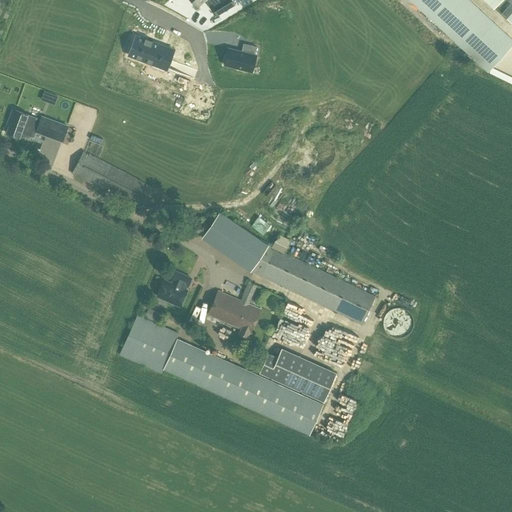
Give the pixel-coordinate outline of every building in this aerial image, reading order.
[(187,0),(195,8),(202,0),(205,0),(211,6),(209,8),(215,17),(232,6),(228,0),(220,0),(217,2),(214,0),(187,0)] [(511,44),(511,38),(469,0),(408,0),(487,72),(511,44)] [(484,0),(494,8),(501,0),(484,0)] [(136,36),(129,55),(153,63),(155,59),(167,63),(172,50),(159,46),(160,44),(152,41),(146,38),(145,39),(136,36)] [(406,48),(409,41),(399,37),(396,44),(406,48)] [(256,55),(255,55),(257,47),(244,44),(242,51),(228,48),(224,65),(252,72),(256,55)] [(111,73),(119,79),(123,73),(115,67),(111,73)] [(57,96),(45,91),(42,100),(54,104),(57,96)] [(148,95),(163,101),(165,96),(150,91),(148,95)] [(11,121),(7,133),(19,138),(22,130),(31,134),(32,134),(34,128),(37,129),(36,131),(62,141),(68,126),(41,116),(40,120),(27,115),(13,109),(9,120),(11,121)] [(134,113),(132,117),(146,123),(148,118),(134,113)] [(169,149),(169,145),(124,128),(110,123),(107,123),(103,121),(95,121),(91,131),(91,134),(101,138),(101,142),(106,142),(106,145),(115,145),(114,156),(132,163),(153,163),(153,156),(161,159),(165,159),(169,149)] [(213,126),(245,138),(247,132),(215,121),(213,126)] [(198,133),(203,135),(206,125),(193,122),(192,126),(199,128),(198,133)] [(273,148),(277,136),(273,135),(271,141),(260,137),(258,143),(273,148)] [(153,187),(84,151),(73,172),(141,209),(153,187)] [(312,173),(312,163),(296,163),(296,171),(290,172),(290,182),(299,182),(299,173),(312,173)] [(264,216),(276,204),(268,195),(255,206),(264,216)] [(361,323),(375,296),(268,245),(228,218),(218,212),(209,227),(206,222),(187,221),(183,225),(183,232),(186,236),(202,236),(201,237),(210,244),(210,245),(249,272),(361,323)] [(156,297),(180,307),(188,290),(186,289),(187,287),(188,288),(192,277),(176,270),(171,280),(172,281),(172,282),(164,278),(156,297)] [(240,301),(218,291),(208,315),(240,329),(238,334),(247,338),(249,333),(260,309),(249,304),(257,286),(249,282),(243,294),(243,295),(240,301)] [(145,306),(142,315),(153,320),(157,311),(145,306)] [(305,320),(303,308),(289,310),(291,321),(280,323),(281,330),(288,329),(289,333),(301,331),(299,320),(305,320)] [(399,332),(404,334),(411,316),(388,308),(385,316),(386,317),(384,323),(381,331),(398,337),(399,332)] [(172,373),(224,396),(309,434),(322,404),(198,349),(200,343),(188,337),(185,343),(177,338),(179,333),(138,314),(119,355),(170,378),(172,373)] [(341,350),(343,338),(333,332),(329,329),(330,327),(323,322),(318,329),(336,340),(319,337),(317,336),(316,341),(322,342),(329,346),(327,349),(318,348),(316,358),(322,358),(329,363),(333,363),(339,353),(341,350)] [(260,372),(324,401),(336,373),(282,348),(278,357),(268,353),(260,372)]
